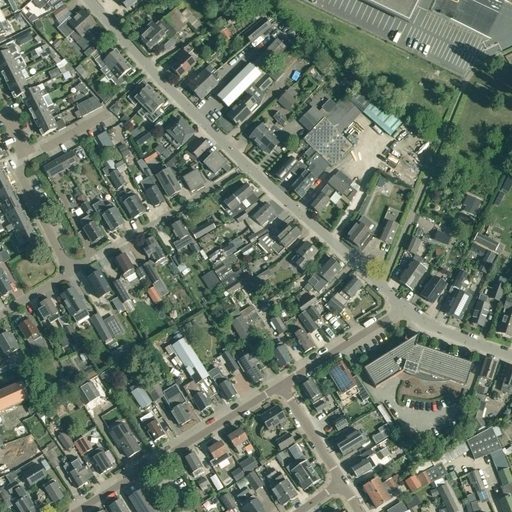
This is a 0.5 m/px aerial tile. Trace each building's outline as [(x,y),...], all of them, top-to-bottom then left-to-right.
[(41,0),(46,4),(43,6),(48,11),(60,0),(41,0)] [(120,0),(119,1),(127,10),(137,0),(120,0)] [(358,0),(389,15),(408,24),(419,0),(358,0)] [(65,6),(54,14),(58,19),(69,12),(65,6)] [(161,34),(161,33),(164,30),(172,38),(179,31),(193,17),(185,10),(181,15),(175,9),(166,17),(159,24),(160,25),(157,28),(152,23),(143,31),(141,29),(136,35),(142,41),(141,42),(150,51),(161,41),(160,40),(164,37),(161,34)] [(66,39),(70,36),(89,18),(82,11),(69,22),(66,19),(56,29),(66,39)] [(33,15),(28,20),(31,24),(38,20),(33,15)] [(243,34),(250,44),(271,26),(263,17),(243,34)] [(95,26),(89,18),(70,36),(83,51),(91,44),(84,36),(95,26)] [(207,27),(211,33),(224,24),(221,19),(207,27)] [(219,33),(225,42),(232,37),(226,29),(219,33)] [(20,37),(15,40),(19,46),(24,44),(20,37)] [(58,39),(51,44),(55,48),(61,43),(58,39)] [(277,40),(251,66),(260,75),(262,72),(286,48),(277,40)] [(0,54),(0,67),(14,61),(11,55),(16,52),(13,45),(7,48),(8,51),(0,54)] [(182,59),(171,69),(180,78),(195,64),(187,56),(193,50),(189,46),(183,50),(178,55),(182,59)] [(94,52),(91,48),(83,54),(87,58),(94,52)] [(104,52),(101,55),(94,61),(101,70),(100,71),(104,76),(109,72),(123,60),(115,51),(108,57),(104,52)] [(108,80),(110,80),(117,88),(128,80),(124,75),(130,69),(123,60),(109,72),(104,76),(108,80)] [(19,71),(14,61),(0,67),(0,72),(3,79),(19,71)] [(227,108),(228,108),(260,75),(251,66),(249,65),(217,97),(224,104),(223,105),(227,108)] [(75,70),(79,75),(84,70),(80,66),(75,70)] [(207,69),(198,76),(187,87),(194,94),(210,78),(209,77),(208,76),(211,73),(207,69)] [(3,79),(8,89),(24,81),(19,71),(3,79)] [(212,74),(209,77),(210,78),(194,94),(200,101),(217,85),(215,83),(218,80),(212,74)] [(354,82),(348,75),(340,83),(346,89),(354,82)] [(265,76),(255,86),(262,93),(272,83),(265,76)] [(29,91),(24,81),(8,89),(14,100),(19,97),(21,96),(29,91)] [(24,103),(26,106),(47,95),(42,85),(29,91),(21,96),(19,97),(22,104),(24,103)] [(348,100),(362,113),(390,137),(403,122),(361,85),(348,100)] [(142,108),(155,96),(147,87),(141,93),(136,89),(126,98),(134,106),(138,103),(142,108)] [(286,94),(277,104),(287,114),(296,104),(286,94)] [(52,105),(47,95),(26,106),(31,116),(51,106),(52,105)] [(110,99),(107,96),(104,95),(100,99),(105,104),(110,99)] [(247,95),(226,116),(238,128),(251,115),(247,111),(255,103),(247,95)] [(155,96),(142,108),(147,113),(144,116),(152,124),(161,114),(157,110),(163,104),(155,96)] [(93,97),(76,106),(82,117),(102,107),(93,97)] [(361,114),(345,98),(337,107),(328,115),(324,119),(340,135),(361,114)] [(328,115),(337,107),(330,100),(322,109),(328,115)] [(51,106),(31,116),(36,126),(52,119),(49,113),(53,111),(51,106)] [(278,113),(273,118),(277,122),(282,117),(278,113)] [(307,114),(299,122),(309,131),(316,123),(307,114)] [(128,120),(124,116),(120,120),(124,124),(128,120)] [(282,117),(277,122),(282,126),(287,121),(282,117)] [(55,124),(52,119),(36,126),(41,137),(57,129),(58,132),(65,128),(61,120),(55,124)] [(166,139),(170,143),(186,127),(179,120),(179,121),(176,119),(172,123),(175,125),(167,133),(170,135),(166,139)] [(307,169),(304,166),(296,174),(300,178),(290,189),(298,196),(303,192),(304,193),(310,186),(328,166),(331,168),(352,147),(324,119),(303,140),(316,153),(305,164),(309,168),(307,169)] [(257,145),(273,127),(268,122),(263,127),(262,126),(250,139),(257,145)] [(193,134),(186,127),(170,143),(177,150),(181,146),(181,147),(193,134)] [(273,127),(257,145),(263,151),(268,156),(280,143),(274,137),(279,132),(273,127)] [(135,130),(130,134),(133,138),(138,135),(135,130)] [(146,132),(134,141),(139,147),(151,138),(146,132)] [(184,153),(194,162),(197,159),(208,147),(200,139),(194,146),(192,144),(187,149),(188,150),(184,153)] [(121,154),(128,150),(124,144),(117,147),(121,154)] [(160,156),(161,154),(165,150),(160,145),(154,150),(160,156)] [(166,150),(165,150),(161,154),(166,159),(170,154),(166,150)] [(153,151),(142,158),(146,164),(157,157),(153,151)] [(70,152),(59,157),(66,169),(76,163),(70,152)] [(206,155),(198,163),(202,166),(204,164),(215,175),(226,164),(224,162),(225,161),(220,156),(219,157),(215,153),(209,158),(206,155)] [(47,180),(66,169),(59,157),(41,168),(47,180)] [(282,182),(292,170),(296,174),(304,166),(300,162),(297,165),(290,158),(275,175),(282,182)] [(108,165),(113,173),(117,171),(119,174),(127,170),(122,161),(115,165),(112,162),(108,165)] [(167,169),(173,178),(179,174),(173,165),(167,169)] [(156,177),(169,198),(170,197),(171,199),(177,195),(176,194),(180,191),(168,170),(164,166),(160,168),(163,173),(156,177)] [(148,169),(143,172),(147,179),(152,176),(148,169)] [(183,179),(191,193),(196,190),(197,191),(204,187),(203,186),(205,185),(197,171),(190,175),(187,170),(179,176),(182,180),(183,179)] [(109,176),(113,183),(121,178),(119,174),(117,171),(113,173),(109,176)] [(319,194),(309,206),(310,207),(309,208),(314,212),(315,211),(318,214),(329,202),(329,201),(336,193),(341,197),(348,189),(353,183),(339,172),(334,177),(320,194),(319,194)] [(0,192),(10,187),(5,177),(0,179),(0,192)] [(125,184),(121,178),(113,183),(117,190),(125,184)] [(164,201),(153,183),(152,182),(143,188),(145,193),(153,207),(155,206),(156,207),(159,205),(159,204),(164,201)] [(252,194),(244,185),(242,182),(220,201),(233,216),(249,204),(250,206),(257,199),(252,194)] [(10,187),(0,192),(0,205),(15,197),(10,187)] [(144,214),(144,213),(145,212),(140,204),(141,204),(137,196),(136,197),(132,192),(126,195),(139,217),(144,214)] [(81,195),(76,198),(85,213),(90,210),(81,195)] [(139,217),(126,195),(119,199),(123,205),(122,205),(126,213),(127,212),(132,220),(133,219),(134,220),(139,217)] [(465,206),(477,211),(481,201),(467,195),(462,205),(465,206)] [(21,208),(15,197),(0,205),(5,215),(21,208)] [(111,233),(113,231),(114,232),(118,230),(105,208),(102,203),(101,203),(101,202),(92,207),(99,219),(101,218),(105,225),(106,225),(111,233)] [(123,226),(123,225),(124,225),(119,217),(120,216),(116,209),(115,209),(111,204),(105,208),(118,230),(123,226)] [(256,223),(270,209),(264,204),(250,217),(256,223)] [(21,208),(5,215),(10,226),(26,218),(21,208)] [(274,214),(270,209),(256,223),(261,228),(267,222),(269,224),(276,218),(273,215),(274,214)] [(88,217),(79,222),(84,230),(92,243),(93,243),(95,244),(98,242),(98,240),(102,237),(94,224),(93,224),(91,220),(95,218),(92,212),(87,215),(88,217)] [(243,212),(234,218),(238,224),(247,218),(243,212)] [(26,218),(10,226),(6,228),(8,232),(12,230),(15,236),(31,228),(26,218)] [(378,239),(390,244),(398,224),(387,219),(378,239)] [(173,244),(176,249),(177,252),(193,243),(188,236),(180,222),(170,228),(178,241),(173,244)] [(357,224),(345,239),(359,249),(370,234),(357,224)] [(271,254),(273,252),(294,231),(289,225),(279,234),(275,229),(258,242),(271,254)] [(31,228),(15,236),(20,246),(36,238),(31,228)] [(203,228),(192,234),(196,240),(206,234),(203,228)] [(263,229),(248,238),(251,244),(267,234),(263,229)] [(294,231),(273,252),(278,256),(285,249),(285,250),(300,236),(294,231)] [(434,240),(447,245),(450,237),(437,232),(434,240)] [(473,241),(495,252),(499,244),(477,233),(473,241)] [(152,239),(143,244),(145,247),(142,249),(148,259),(151,257),(155,264),(164,259),(159,251),(152,239)] [(420,243),(411,239),(405,252),(415,256),(420,243)] [(485,250),(472,243),(468,251),(481,258),(485,250)] [(297,255),(291,261),(297,266),(297,265),(303,271),(313,261),(311,259),(316,253),(306,244),(297,254),(297,255)] [(240,251),(244,257),(254,250),(250,245),(240,251)] [(196,246),(190,248),(194,255),(199,252),(196,246)] [(227,257),(232,254),(227,247),(223,250),(227,257)] [(485,251),(475,270),(485,275),(494,255),(485,251)] [(145,277),(140,269),(134,272),(132,270),(133,269),(125,255),(113,262),(122,276),(125,280),(135,274),(139,280),(145,277)] [(177,255),(172,258),(178,267),(183,264),(177,255)] [(224,288),(241,277),(242,277),(238,270),(233,274),(233,272),(232,273),(228,266),(236,261),(234,256),(222,263),(222,264),(214,268),(213,270),(217,277),(224,288)] [(318,283),(336,265),(329,259),(312,277),(318,283)] [(396,279),(398,280),(397,282),(404,286),(419,266),(412,261),(403,273),(401,272),(396,279)] [(139,267),(140,269),(145,277),(149,285),(150,285),(154,290),(159,287),(155,282),(158,281),(146,262),(139,267)] [(341,270),(336,265),(318,283),(313,288),(319,293),(324,288),(341,270)] [(419,266),(404,286),(412,291),(426,271),(419,266)] [(0,268),(0,294),(2,297),(3,296),(5,297),(7,295),(8,294),(12,291),(8,284),(9,283),(6,277),(5,277),(3,273),(0,268)] [(457,290),(456,291),(444,314),(452,318),(466,289),(467,288),(461,285),(466,274),(458,270),(449,286),(457,290)] [(268,271),(253,280),(257,286),(272,277),(268,271)] [(86,282),(97,301),(109,294),(98,274),(86,282)] [(215,274),(204,281),(210,292),(221,285),(215,274)] [(241,277),(224,288),(229,295),(245,285),(241,277)] [(433,277),(420,296),(433,305),(446,286),(433,277)] [(338,296),(347,303),(351,299),(361,287),(352,279),(342,291),(342,292),(338,296)] [(111,284),(122,304),(130,299),(118,280),(111,284)] [(498,302),(504,286),(493,282),(488,299),(498,302)] [(309,293),(313,288),(308,284),(304,288),(306,290),(309,293)] [(73,289),(61,297),(64,302),(63,303),(71,317),(85,309),(73,289)] [(466,289),(452,318),(459,322),(474,293),(466,289)] [(161,300),(157,293),(150,297),(154,304),(161,300)] [(502,316),(503,316),(497,333),(511,338),(511,336),(511,293),(509,293),(507,299),(504,310),(502,316)] [(477,303),(471,324),(472,324),(473,326),(476,327),(477,326),(483,327),(489,307),(485,306),(487,297),(480,295),(477,303)] [(296,307),(300,313),(316,302),(311,296),(296,307)] [(344,309),(343,308),(333,299),(327,305),(339,315),(344,309)] [(43,320),(46,319),(47,320),(50,325),(59,319),(56,314),(57,314),(48,300),(38,306),(40,309),(37,311),(43,320)] [(239,313),(241,317),(245,324),(257,317),(258,317),(251,306),(239,313)] [(312,306),(305,311),(314,322),(320,318),(312,306)] [(298,317),(310,335),(318,329),(305,312),(298,317)] [(98,314),(90,319),(103,343),(112,338),(98,314)] [(277,316),(270,321),(279,335),(286,331),(277,316)] [(253,337),(245,324),(241,317),(231,323),(243,344),(253,337)] [(28,343),(33,351),(34,353),(45,346),(40,338),(37,333),(38,333),(34,327),(32,328),(28,322),(18,328),(25,341),(27,344),(28,343)] [(124,334),(119,325),(109,330),(114,340),(124,334)] [(80,344),(70,326),(62,331),(72,348),(80,344)] [(303,330),(300,331),(292,336),(293,338),(303,354),(314,348),(305,334),(303,330)] [(6,335),(0,338),(0,347),(6,357),(16,351),(14,348),(17,347),(10,336),(7,337),(6,335)] [(419,335),(403,344),(363,370),(375,389),(403,371),(426,379),(434,380),(442,381),(448,381),(465,386),(472,365),(415,346),(418,338),(419,335)] [(187,346),(183,339),(173,346),(177,352),(195,381),(194,382),(195,384),(206,377),(187,346)] [(278,350),(271,354),(280,369),(291,362),(285,353),(287,352),(284,347),(283,347),(281,343),(275,346),(278,350)] [(228,351),(220,356),(232,374),(239,369),(228,351)] [(485,360),(479,378),(491,382),(497,363),(485,360)] [(251,362),(242,367),(245,372),(244,372),(253,385),(263,379),(254,366),(251,362)] [(336,394),(341,402),(342,403),(358,394),(362,402),(369,398),(356,376),(351,379),(341,363),(327,372),(339,392),(336,394)] [(502,385),(509,387),(508,391),(501,389),(500,392),(511,395),(511,368),(508,367),(504,381),(502,385)] [(81,374),(86,382),(96,375),(92,368),(81,374)] [(228,381),(226,377),(222,379),(220,376),(222,374),(218,368),(209,374),(217,388),(217,387),(226,401),(236,395),(228,382),(228,381)] [(101,375),(105,382),(114,377),(110,370),(101,375)] [(84,407),(97,399),(100,397),(92,384),(101,379),(99,377),(100,377),(99,374),(86,382),(73,390),(84,407)] [(64,378),(45,390),(52,401),(71,389),(64,378)] [(312,381),(301,387),(309,401),(310,401),(312,405),(322,399),(319,395),(320,395),(312,381)] [(128,389),(142,410),(151,403),(137,382),(128,389)] [(156,382),(145,388),(153,402),(164,395),(156,382)] [(212,404),(205,392),(202,394),(195,384),(194,382),(183,388),(190,400),(192,399),(200,412),(204,410),(206,411),(209,409),(209,407),(208,406),(212,404)] [(21,383),(0,392),(0,412),(29,400),(26,394),(28,393),(26,388),(24,389),(21,383)] [(167,400),(173,410),(170,412),(179,426),(191,419),(182,405),(186,402),(180,392),(167,400)] [(473,400),(467,419),(475,432),(485,425),(480,419),(485,403),(483,403),(485,397),(476,394),(475,400),(473,400)] [(26,406),(30,415),(39,411),(35,402),(26,406)] [(322,402),(313,407),(320,418),(328,412),(322,402)] [(268,431),(285,421),(277,408),(261,418),(262,420),(268,431)] [(341,416),(331,422),(337,432),(347,426),(341,416)] [(164,436),(155,421),(153,418),(142,425),(144,428),(153,442),(164,436)] [(107,428),(110,433),(109,434),(118,448),(120,447),(128,458),(140,451),(131,437),(132,437),(124,425),(120,428),(117,422),(107,428)] [(376,445),(392,434),(386,424),(378,430),(380,433),(372,438),(376,445)] [(499,501),(503,511),(511,511),(511,481),(511,479),(507,469),(508,468),(503,456),(492,428),(467,441),(474,461),(490,456),(498,476),(502,486),(500,487),(505,499),(499,501)] [(240,430),(228,438),(238,454),(244,450),(247,453),(252,450),(240,430)] [(65,432),(57,437),(66,451),(74,446),(65,432)] [(362,444),(360,440),(355,432),(345,438),(346,440),(337,446),(343,456),(358,447),(362,444)] [(274,443),(280,452),(294,444),(288,434),(274,443)] [(84,437),(78,441),(73,444),(81,455),(91,448),(84,437)] [(470,451),(465,441),(431,461),(415,469),(416,470),(414,471),(423,488),(433,482),(428,471),(435,468),(446,461),(447,463),(457,458),(470,451)] [(54,443),(47,448),(49,451),(56,446),(54,443)] [(220,443),(208,450),(214,460),(209,462),(213,468),(230,458),(226,453),(220,443)] [(377,454),(381,460),(390,455),(383,444),(380,446),(382,451),(377,454)] [(288,450),(295,462),(302,457),(303,457),(295,445),(288,450)] [(504,448),(501,450),(505,455),(511,449),(511,445),(511,446),(505,450),(504,448)] [(103,452),(102,453),(100,450),(96,453),(97,456),(91,460),(100,475),(112,468),(110,465),(114,462),(108,451),(104,454),(103,452)] [(376,468),(370,458),(374,455),(371,450),(359,457),(362,462),(351,469),(358,480),(376,468)] [(50,451),(45,454),(54,469),(59,466),(50,451)] [(193,454),(183,460),(191,474),(194,478),(203,473),(201,468),(193,454)] [(77,459),(69,463),(83,485),(87,482),(84,477),(87,474),(82,466),(81,466),(77,459)] [(252,459),(240,467),(246,476),(257,468),(252,459)] [(296,463),(312,486),(319,481),(306,463),(303,465),(300,461),(296,463)] [(312,486),(296,463),(295,462),(285,469),(289,475),(292,473),(305,491),(312,486)] [(76,489),(83,485),(69,463),(69,464),(63,467),(68,475),(69,477),(68,479),(70,483),(73,484),(76,489)] [(38,466),(23,475),(30,487),(45,477),(38,466)] [(239,468),(236,470),(238,474),(233,478),(236,482),(245,476),(239,468)] [(484,490),(476,471),(468,474),(476,493),(484,490)] [(263,486),(253,472),(244,478),(254,492),(263,486)] [(285,482),(279,473),(277,475),(273,478),(289,502),(291,500),(292,500),(294,499),(294,498),(296,497),(286,482),(285,482)] [(414,477),(405,482),(412,493),(421,487),(414,477)] [(284,505),(287,503),(289,502),(273,478),(268,481),(271,485),(270,487),(273,491),(272,492),(282,506),(284,505)] [(196,484),(202,494),(210,489),(204,479),(196,484)] [(52,480),(42,487),(45,490),(44,490),(49,499),(45,501),(48,506),(52,503),(53,504),(63,498),(58,490),(59,489),(56,483),(54,484),(52,480)] [(370,498),(383,490),(377,480),(363,488),(370,498)] [(27,497),(24,493),(20,488),(19,489),(15,483),(11,486),(26,511),(34,511),(31,505),(32,505),(27,497)] [(445,485),(436,489),(445,507),(454,503),(445,485)] [(26,511),(11,486),(5,489),(13,500),(11,501),(14,505),(13,506),(17,511),(26,511)] [(3,487),(0,489),(0,495),(4,502),(10,498),(3,487)] [(144,489),(129,499),(136,511),(162,511),(153,496),(150,498),(144,489)] [(246,489),(236,495),(239,499),(249,493),(246,489)] [(383,490),(370,498),(376,509),(390,500),(383,490)] [(220,499),(227,510),(225,511),(230,511),(230,510),(236,507),(227,494),(220,499)] [(470,505),(471,504),(476,503),(473,495),(467,497),(468,500),(470,505)] [(247,501),(254,511),(263,511),(261,508),(262,508),(257,500),(256,500),(255,499),(254,496),(247,501)] [(126,511),(120,501),(109,507),(112,511),(126,511)] [(254,511),(247,501),(240,505),(243,510),(244,511),(254,511)] [(473,511),(480,511),(480,510),(478,509),(476,503),(471,504),(473,510),(473,511)]
